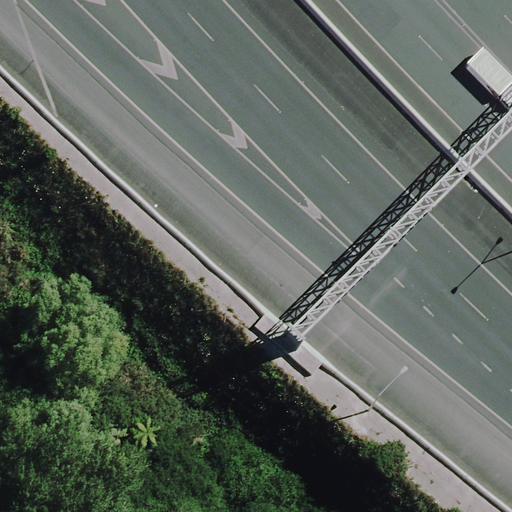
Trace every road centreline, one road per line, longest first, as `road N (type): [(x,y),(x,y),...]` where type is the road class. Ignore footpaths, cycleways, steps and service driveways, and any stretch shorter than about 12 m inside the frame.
road 1 (motorway): [(511,392),(337,264),(49,0)]
road 2 (motorway): [(511,341),(175,0)]
road 3 (motorway): [(388,0),(511,129)]
